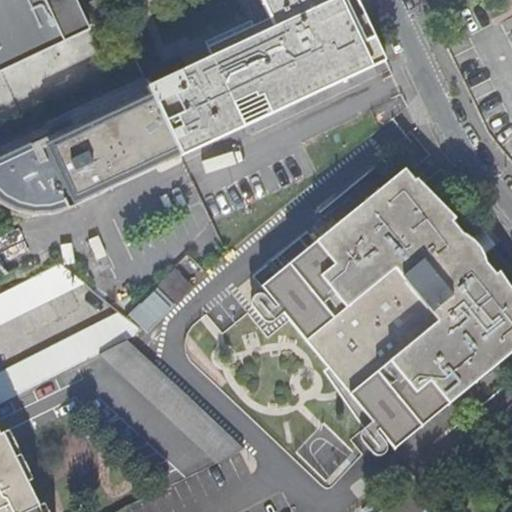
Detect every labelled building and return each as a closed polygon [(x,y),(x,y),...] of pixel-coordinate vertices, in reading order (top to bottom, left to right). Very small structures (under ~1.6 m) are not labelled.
[(0,0),(0,70),(89,28),(75,0),(0,0)] [(384,59),(357,0),(271,0),(282,22),(255,35),(212,55),(147,85),(179,154),(384,59)] [(238,0),(248,20),(255,35),(282,22),(271,0),(238,0)] [(205,40),(212,55),(255,35),(248,20),(205,40)] [(165,161),(179,154),(147,85),(145,80),(45,127),(44,124),(0,144),(0,201),(5,205),(10,208),(16,210),(24,212),(31,213),(33,203),(45,197),(49,205),(63,199),(67,207),(80,201),(76,192),(99,181),(103,190),(117,184),(113,175),(161,153),(165,161)] [(117,184),(165,161),(161,153),(113,175),(117,184)] [(511,354),(511,301),(483,266),(459,237),(405,171),(262,286),(395,449),(511,354)] [(57,212),(67,207),(63,199),(49,205),(45,197),(33,203),(31,213),(37,214),(47,213),(57,212)] [(459,237),(483,266),(485,264),(485,257),(484,256),(495,247),(480,228),(469,237),(467,235),(461,235),(459,237)] [(191,253),(179,265),(194,280),(206,268),(191,253)] [(58,265),(0,293),(0,323),(70,288),(58,265)] [(176,270),(130,314),(148,333),(195,288),(176,270)] [(139,328),(124,316),(119,313),(0,372),(0,402),(126,340),(127,340),(130,343),(139,328)] [(243,448),(130,343),(127,340),(100,354),(214,462),(243,448)] [(0,511),(39,511),(0,434),(0,511)] [(407,495),(386,511),(419,511),(423,508),(407,495)]
